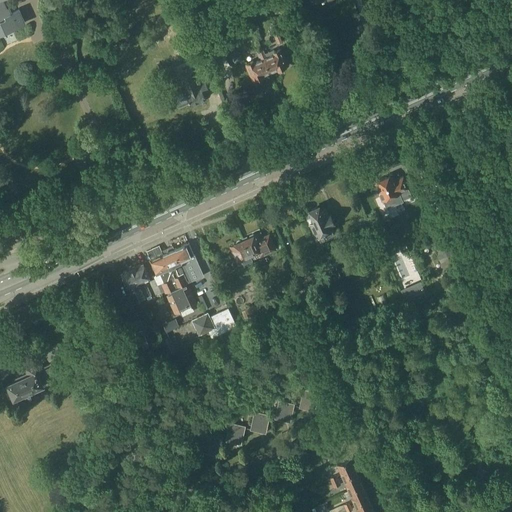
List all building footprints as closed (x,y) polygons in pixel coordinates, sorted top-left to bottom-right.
[(0,0),(0,33),(26,22),(20,10),(9,15),(2,0),(0,0)] [(224,52),(222,48),(219,41),(213,44),(218,54),(224,52)] [(260,49),(270,72),(277,69),(278,70),(288,65),(280,48),(273,51),(273,50),(265,53),(263,48),(260,49)] [(252,76),(250,77),(253,82),(264,76),(264,75),(270,72),(260,49),(256,50),(259,57),(261,56),(262,58),(254,62),(253,60),(247,63),(252,76)] [(184,89),(171,95),(175,105),(177,104),(177,106),(178,106),(178,107),(179,107),(180,107),(191,102),(191,103),(199,100),(203,101),(205,97),(206,96),(204,91),(207,90),(209,89),(208,86),(205,79),(204,80),(200,71),(195,74),(193,70),(180,76),(186,89),(185,89),(184,89)] [(392,174),(384,178),(375,182),(383,201),(402,193),(401,192),(409,188),(403,176),(395,180),(392,174)] [(321,240),(333,235),(331,230),(332,230),(329,224),(333,223),(330,214),(329,215),(326,207),(321,209),(319,206),(310,210),(314,221),(312,222),(318,237),(319,236),(321,240)] [(249,237),(243,239),(252,259),(265,253),(275,249),(273,244),(272,241),(269,235),(259,239),(257,233),(255,234),(253,234),(250,235),(249,237)] [(432,240),(444,267),(459,261),(447,233),(432,240)] [(380,243),(384,251),(385,256),(398,250),(393,238),(380,243)] [(234,244),(230,245),(231,248),(238,265),(243,263),(244,264),(252,260),(252,259),(243,239),(242,240),(240,239),(237,241),(236,243),(234,244)] [(163,253),(150,259),(157,274),(154,275),(155,278),(162,292),(165,291),(166,293),(168,292),(177,312),(188,307),(195,303),(186,283),(204,275),(189,242),(174,248),(173,245),(162,250),(163,253)] [(336,278),(349,272),(343,260),(331,265),(336,278)] [(132,267),(145,297),(152,294),(145,280),(150,278),(143,262),(132,267)] [(145,297),(132,267),(121,272),(128,288),(133,286),(140,301),(146,298),(145,297)] [(155,278),(149,280),(156,295),(162,292),(155,278)] [(420,281),(406,287),(410,297),(424,291),(420,281)] [(332,308),(324,289),(318,292),(326,311),(332,308)] [(265,296),(267,302),(278,297),(275,292),(265,296)] [(267,302),(270,308),(280,304),(278,297),(267,302)] [(246,309),(250,317),(261,313),(257,304),(246,309)] [(207,313),(192,320),(199,334),(208,329),(212,337),(236,325),(228,308),(209,317),(207,313)] [(164,324),(167,331),(172,328),(169,322),(164,324)] [(137,333),(144,349),(150,347),(143,330),(137,333)] [(181,350),(175,335),(163,339),(169,354),(181,350)] [(149,358),(156,356),(153,347),(146,350),(149,358)] [(26,368),(28,373),(15,379),(16,381),(6,385),(8,389),(7,389),(10,397),(11,396),(12,399),(25,394),(26,396),(34,393),(33,390),(43,386),(38,375),(46,371),(45,367),(42,368),(39,361),(26,368)] [(55,361),(47,365),(53,377),(60,374),(55,361)] [(319,393),(304,389),(300,407),(315,410),(319,393)] [(291,422),(295,404),(279,400),(275,418),(291,422)] [(251,429),(266,433),(270,414),(255,411),(251,429)] [(230,422),(226,440),(241,444),(246,426),(230,422)] [(217,455),(221,437),(206,433),(202,451),(217,455)] [(284,460),(288,469),(293,467),(289,458),(284,460)] [(343,477),(357,471),(351,458),(338,464),(343,477)] [(363,484),(357,471),(343,477),(349,490),(363,484)] [(332,482),(339,479),(337,474),(330,477),(332,482)] [(342,484),(339,479),(332,482),(334,487),(342,484)] [(74,485),(81,499),(83,503),(95,498),(85,480),(74,485)] [(363,484),(349,490),(350,491),(355,504),(369,498),(363,484)] [(371,511),(374,511),(369,498),(355,504),(358,511),(371,511)] [(336,511),(343,509),(352,506),(350,502),(332,510),(332,511),(336,511)]
